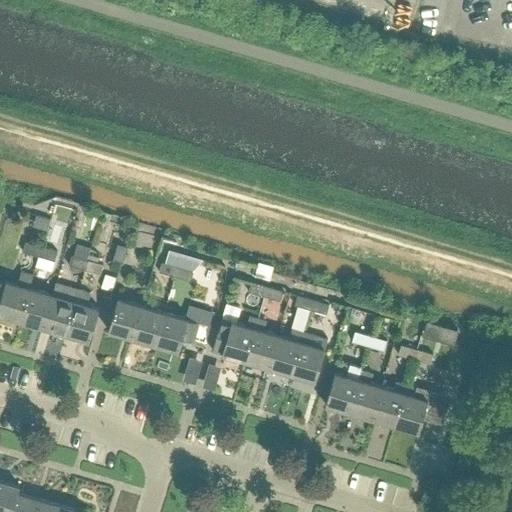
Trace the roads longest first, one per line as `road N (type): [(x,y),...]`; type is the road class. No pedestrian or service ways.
road 1 (residential): [(380,511),(201,456),(160,461)]
road 2 (residential): [(160,461),(100,425),(0,394)]
